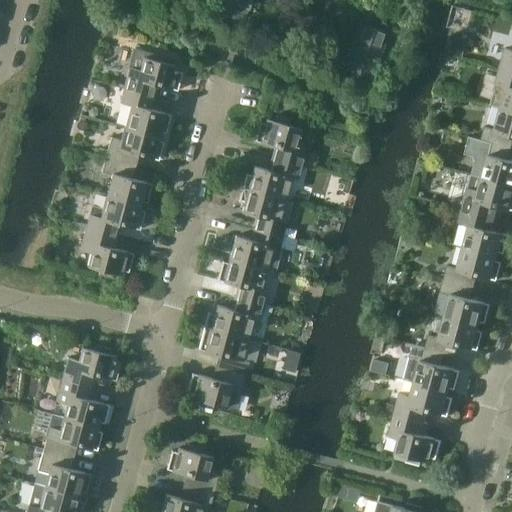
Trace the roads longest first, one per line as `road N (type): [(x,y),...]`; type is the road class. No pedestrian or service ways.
road 1 (residential): [(162,332),(227,85)]
road 2 (residential): [(115,511),(162,332)]
road 3 (residential): [(162,332),(0,295)]
road 4 (residential): [(473,511),(479,427),(492,380),(511,361)]
